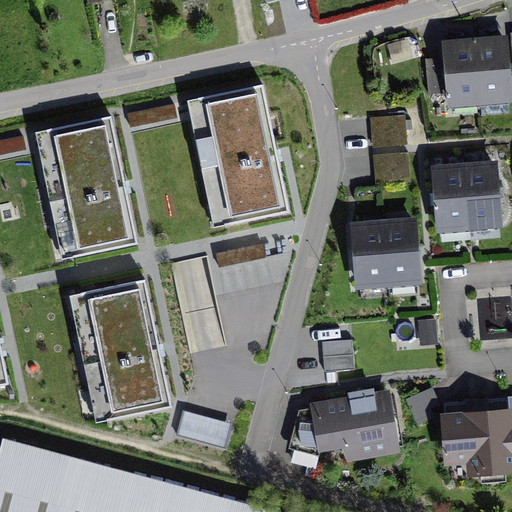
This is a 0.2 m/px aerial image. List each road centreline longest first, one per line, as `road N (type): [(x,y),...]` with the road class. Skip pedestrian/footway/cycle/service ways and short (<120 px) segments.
road 1 (residential): [(310,39),(322,132),(312,262),(250,475),(398,511)]
road 2 (residential): [(0,108),(310,39)]
road 3 (residential): [(310,39),(463,0)]
road 4 (residential): [(511,362),(459,367),(453,280)]
